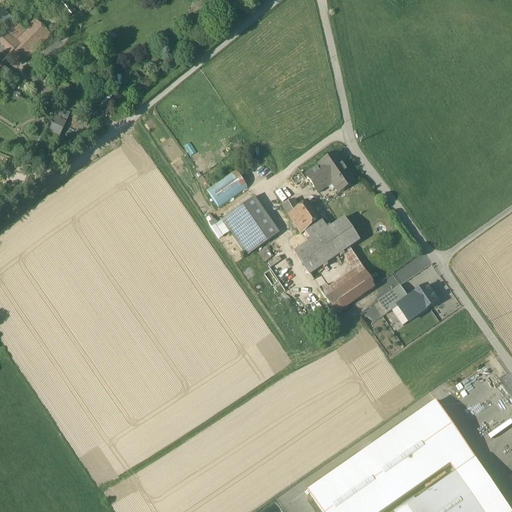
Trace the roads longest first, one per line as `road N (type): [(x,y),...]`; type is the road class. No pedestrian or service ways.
road 1 (residential): [(435,260),(352,143),(320,0)]
road 2 (residential): [(278,0),(52,181)]
road 3 (residential): [(511,368),(435,260)]
